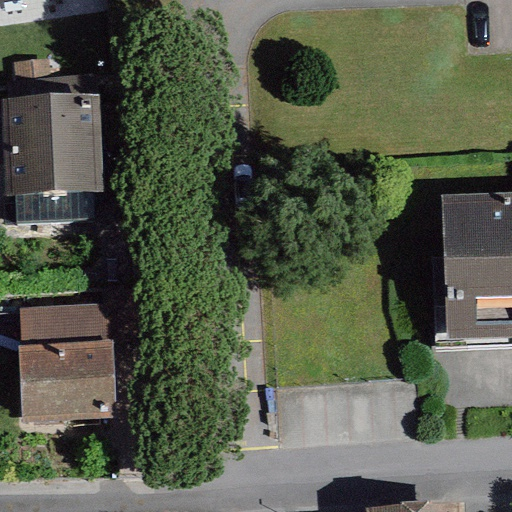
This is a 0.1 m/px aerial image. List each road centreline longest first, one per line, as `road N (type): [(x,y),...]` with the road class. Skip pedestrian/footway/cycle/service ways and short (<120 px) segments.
road 1 (residential): [(0,496),(511,467)]
road 2 (unknown): [(258,484),(218,53),(232,0)]
